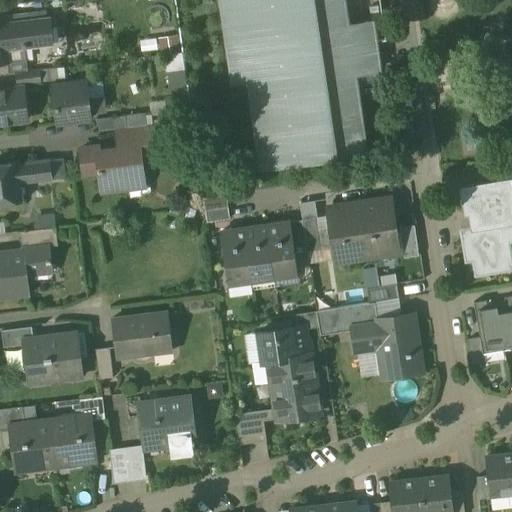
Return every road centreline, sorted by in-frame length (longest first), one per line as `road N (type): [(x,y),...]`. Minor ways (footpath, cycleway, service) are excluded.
road 1 (residential): [(425,173),(460,427)]
road 2 (residential): [(265,480),(460,427)]
road 3 (residential): [(425,173),(240,201)]
road 4 (residential): [(401,0),(425,173)]
